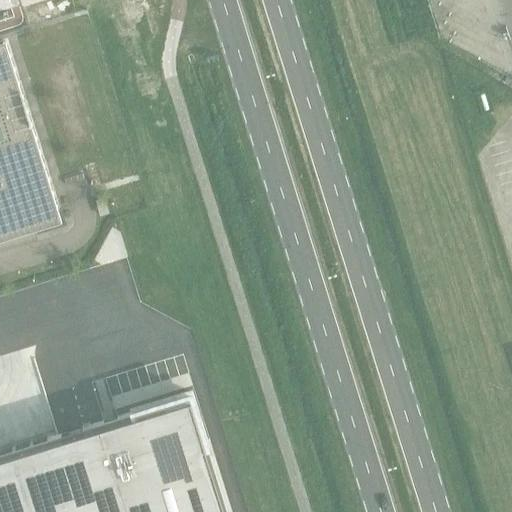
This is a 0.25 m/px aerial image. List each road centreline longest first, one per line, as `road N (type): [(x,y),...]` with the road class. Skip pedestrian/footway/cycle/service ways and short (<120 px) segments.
road 1 (secondary): [(221,0),(380,511)]
road 2 (secondary): [(435,511),(276,0)]
road 3 (unknown): [(0,319),(118,284),(156,287),(171,304),(231,511)]
road 4 (unclassified): [(0,266),(77,236),(77,192)]
